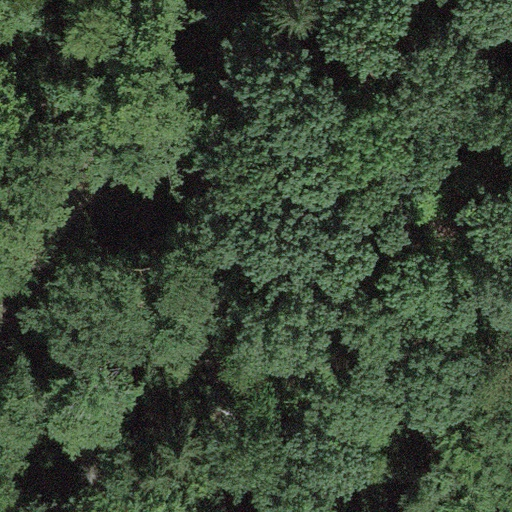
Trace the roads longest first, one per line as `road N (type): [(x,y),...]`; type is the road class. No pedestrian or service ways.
road 1 (track): [(276,32),(209,162),(198,292),(241,419),(323,511)]
road 2 (track): [(0,307),(85,184),(276,32)]
